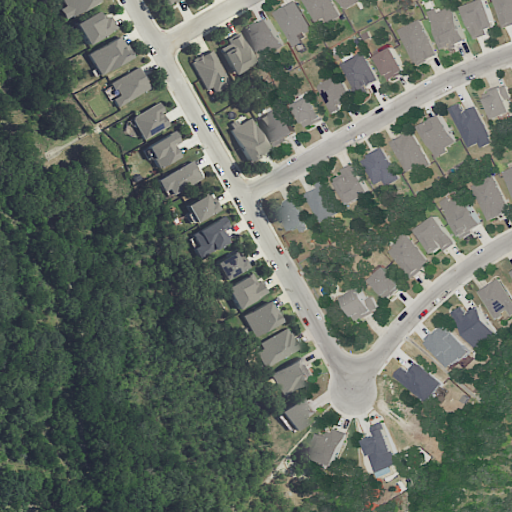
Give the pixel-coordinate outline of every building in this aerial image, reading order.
[(65,20),(99,0),(98,0),(61,0),(65,5),(59,9),(65,20)] [(303,0),(319,28),(340,16),(331,0),(303,0)] [(340,0),(346,10),(363,0),(340,0)] [(496,30),(487,0),(483,0),(463,6),(472,37),(496,30)] [(511,0),(492,0),(504,28),(511,25),(511,0)] [(291,44),(313,33),(295,1),(274,13),(291,44)] [(437,12),(436,8),(428,12),(443,50),(466,40),(452,6),(437,12)] [(85,44),(117,29),(110,15),(101,19),(97,11),(74,22),(85,44)] [(260,57),(282,48),(270,18),(247,28),(260,57)] [(437,56),(420,20),(398,29),(414,66),(437,56)] [(229,44),(220,48),(234,75),(256,63),(240,33),(227,40),(229,44)] [(130,57),(119,36),(87,53),(98,75),(130,57)] [(388,81),(406,72),(394,47),(376,56),(388,81)] [(207,92),(228,80),(212,49),(190,61),(207,92)] [(358,99),(369,93),(366,87),(378,81),(364,52),(341,63),(358,99)] [(149,91),(140,69),(110,80),(116,96),(112,98),(114,104),(149,91)] [(352,102),(339,74),(318,84),(331,112),(352,102)] [(483,93),(491,119),(511,112),(511,111),(504,86),(483,93)] [(304,128),(323,120),(312,96),(294,103),(304,128)] [(169,124),(157,103),(130,118),(142,140),(169,124)] [(450,108),(468,148),(478,143),(480,148),(492,143),(476,106),(464,111),(460,103),(450,108)] [(273,145),(295,134),(282,106),(260,117),(273,145)] [(436,158),(447,152),(445,147),(455,142),(442,115),(420,126),(436,158)] [(248,160),(268,150),(251,117),(231,128),(248,160)] [(180,142),(174,131),(145,146),(157,168),(178,157),(172,146),(180,142)] [(427,163),(413,132),(391,142),(405,174),(427,163)] [(383,181),(385,186),(398,181),(385,150),(363,159),(374,184),(383,181)] [(333,179),(350,206),(371,192),(354,165),(333,179)] [(487,221),(509,212),(495,176),(473,184),(487,221)] [(316,185),(317,188),(306,194),(320,223),(341,213),(325,180),(316,185)] [(193,222),(217,209),(208,192),(184,205),(193,222)] [(482,226),(462,193),(449,201),(447,197),(439,202),(462,239),(482,226)] [(275,209),(282,223),(286,220),(292,231),(309,222),(297,198),(275,209)] [(435,256),(455,242),(435,215),(415,230),(435,256)] [(190,230),(196,246),(193,247),(196,256),(227,245),(221,230),(228,227),(224,218),(190,230)] [(430,261),(405,234),(387,252),(412,278),(430,261)] [(214,261),(222,279),(246,268),(242,259),(237,261),(233,253),(214,261)] [(370,281),(387,300),(402,287),(385,267),(370,281)] [(263,295),(253,273),(224,286),(234,308),(263,295)] [(511,299),(501,279),(480,291),(496,321),(511,313),(511,314),(511,299)] [(343,297),(356,322),(379,309),(372,297),(367,300),(361,288),(343,297)] [(241,315),(253,336),(279,322),(268,301),(241,315)] [(468,313),(463,306),(453,312),(476,348),(497,335),(479,306),(468,313)] [(427,344),(451,370),(470,352),(446,326),(427,344)] [(264,365),(298,351),(288,328),(254,343),(264,365)] [(280,396),(313,377),(301,356),(268,374),(280,396)] [(395,376),(428,404),(445,385),(418,362),(410,372),(403,366),(395,376)] [(318,412),(302,393),(279,411),(294,431),(318,412)] [(402,464),(385,422),(373,426),(377,436),(366,440),(378,473),(402,464)] [(348,432),(336,429),(334,437),(321,434),(314,458),(338,466),(348,432)]
